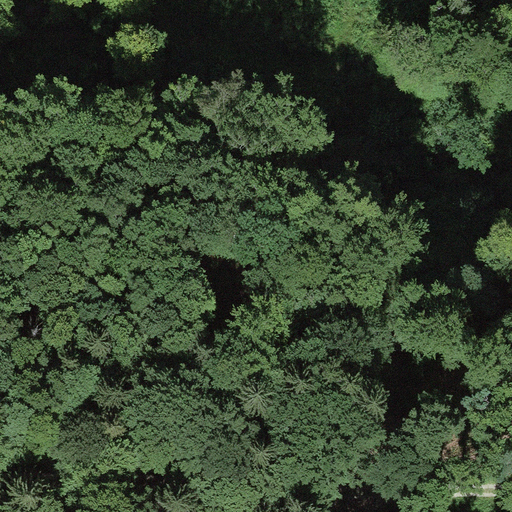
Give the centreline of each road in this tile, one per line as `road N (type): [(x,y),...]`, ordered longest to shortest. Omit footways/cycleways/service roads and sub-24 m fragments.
road 1 (track): [(341,511),(277,485),(228,479),(0,479)]
road 2 (track): [(338,506),(410,488),(511,488)]
